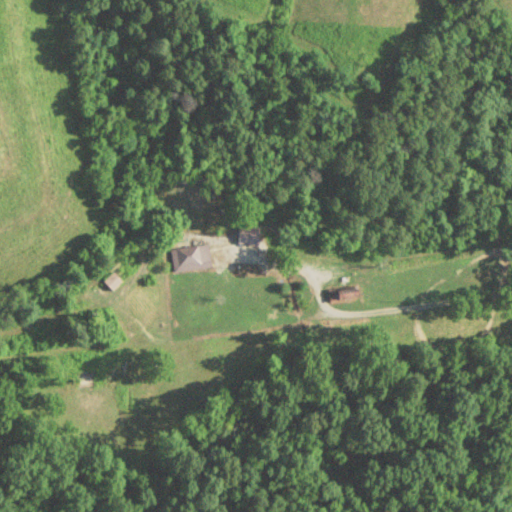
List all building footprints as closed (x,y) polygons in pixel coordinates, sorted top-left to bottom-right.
[(179,185),(200,185),(200,168),(179,168),(179,185)] [(257,247),(257,229),(237,229),(237,246),(257,247)] [(173,274),(210,269),(207,245),(170,251),(173,274)] [(355,291),(328,291),(328,301),(355,301),(355,291)] [(91,380),(90,372),(76,375),(77,382),(91,380)]
